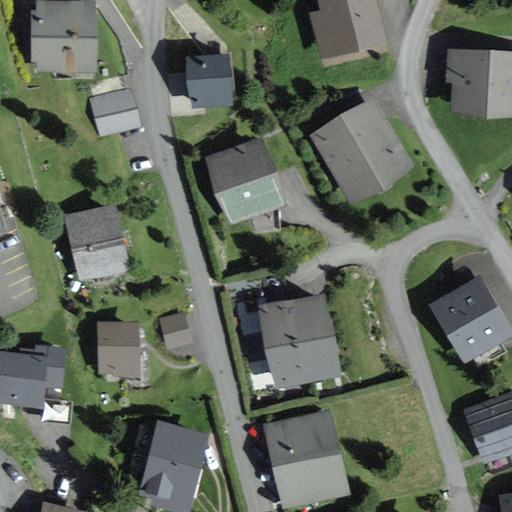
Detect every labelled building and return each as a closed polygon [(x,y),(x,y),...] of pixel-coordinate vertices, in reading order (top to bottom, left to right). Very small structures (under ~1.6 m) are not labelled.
[(389,50),(376,0),(317,0),(321,10),(309,13),(323,66),(389,50)] [(95,74),(95,2),(37,2),(37,13),(30,13),(30,66),(37,66),(37,74),(95,74)] [(511,52),(447,49),(446,81),(454,81),(452,114),(511,117),(511,52)] [(233,100),(230,55),(187,59),(190,110),(224,107),(223,101),(233,100)] [(130,87),(89,97),(100,136),(142,128),(130,87)] [(414,170),(375,101),(310,137),(349,206),(414,170)] [(286,206),(262,140),(205,161),(230,227),(286,206)] [(130,270),(115,205),(64,217),(80,282),(130,270)] [(511,336),(511,327),(482,277),(433,305),(467,363),(511,336)] [(342,376),(325,294),(261,307),(278,388),(342,376)] [(183,312),(160,318),(168,348),(194,343),(183,312)] [(141,323),(99,324),(100,374),(142,372),(141,323)] [(49,358),(2,352),(0,363),(0,402),(42,408),(49,358)] [(511,450),(511,389),(465,406),(485,460),(511,450)] [(351,491),(332,409),(264,425),(284,507),(351,491)] [(207,438),(160,425),(142,491),(154,495),(152,502),(187,511),(207,438)] [(511,511),(511,480),(499,481),(500,511),(511,511)] [(93,511),(94,510),(43,499),(40,511),(93,511)]
